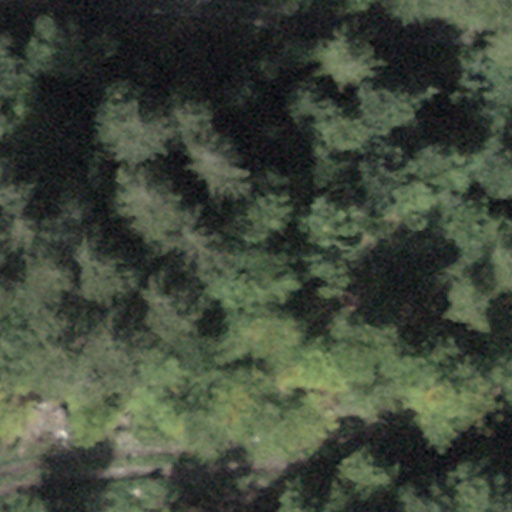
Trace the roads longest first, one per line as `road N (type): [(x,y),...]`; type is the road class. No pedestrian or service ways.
road 1 (track): [(0,482),(104,462),(511,441)]
road 2 (track): [(511,37),(119,0)]
